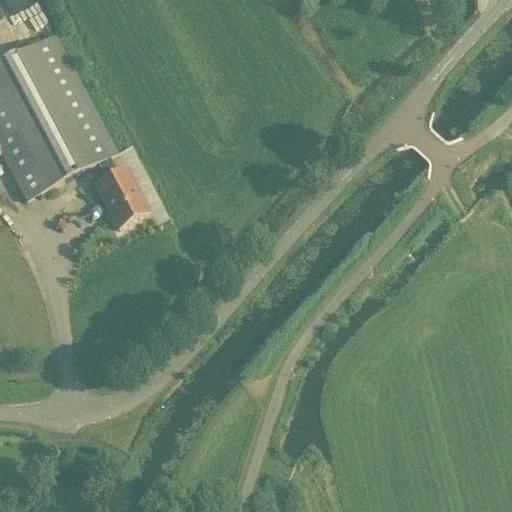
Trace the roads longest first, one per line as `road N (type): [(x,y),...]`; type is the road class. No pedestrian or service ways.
road 1 (unclassified): [(0,416),(68,416),(145,390),(401,119)]
road 2 (track): [(264,0),(337,118),(386,136)]
road 3 (unclassified): [(401,119),(504,0)]
